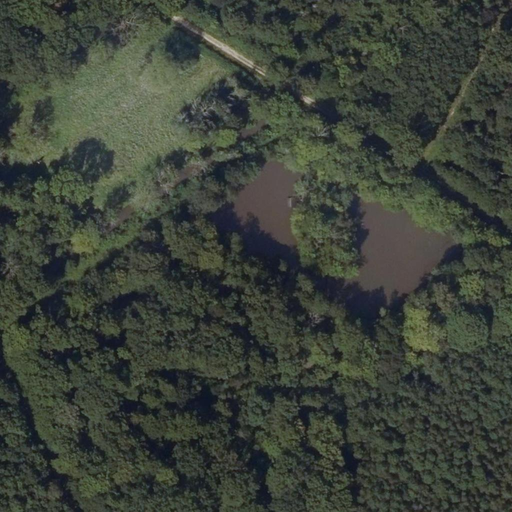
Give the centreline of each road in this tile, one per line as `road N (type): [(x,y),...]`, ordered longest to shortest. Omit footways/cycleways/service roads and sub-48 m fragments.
road 1 (track): [(146,0),(420,169)]
road 2 (track): [(420,169),(511,0)]
